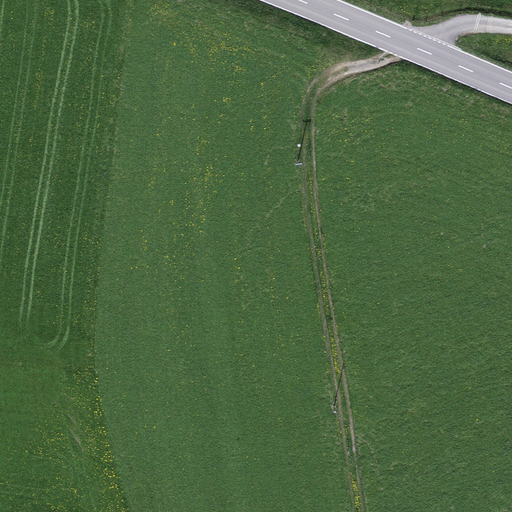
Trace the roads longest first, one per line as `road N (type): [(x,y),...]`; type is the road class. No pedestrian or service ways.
road 1 (track): [(359,511),(306,107),(328,75),(413,46)]
road 2 (secondary): [(511,87),(298,0)]
